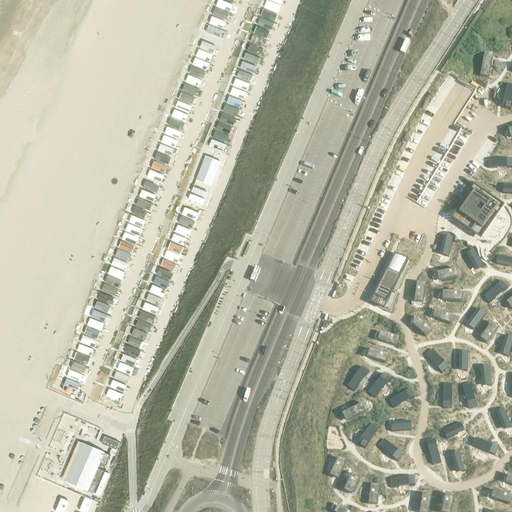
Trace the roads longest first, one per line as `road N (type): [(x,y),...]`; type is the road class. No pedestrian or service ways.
road 1 (primary): [(232,506),(252,418),(423,0)]
road 2 (primary): [(413,0),(210,500)]
